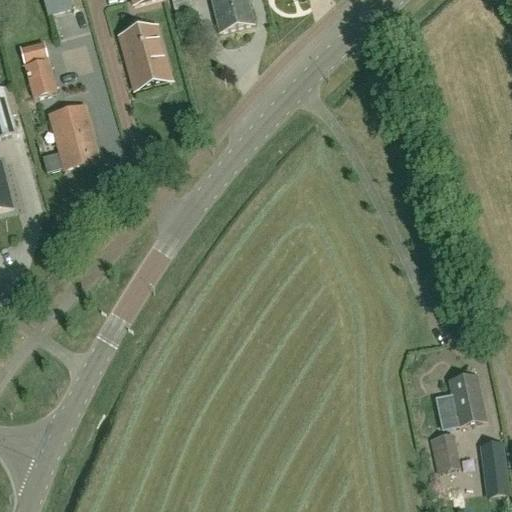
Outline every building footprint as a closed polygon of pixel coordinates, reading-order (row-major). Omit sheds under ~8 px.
[(43,0),(49,20),(71,13),(67,0),(43,0)] [(131,0),(134,10),(163,2),(162,0),(131,0)] [(192,18),(188,0),(171,0),(177,21),(192,18)] [(210,0),(221,39),(255,30),(247,0),(210,0)] [(115,41),(125,38),(120,20),(110,22),(115,41)] [(155,30),(119,40),(134,94),(170,84),(155,30)] [(43,47),(21,53),(25,68),(48,62),(43,47)] [(63,64),(79,58),(76,48),(59,53),(63,64)] [(49,65),(26,71),(34,101),(57,95),(49,65)] [(0,94),(0,142),(17,137),(12,119),(17,118),(10,92),(0,94)] [(65,174),(100,165),(86,111),(51,120),(65,174)] [(0,215),(12,212),(1,167),(0,167),(0,215)] [(196,209),(167,257),(182,266),(211,218),(196,209)] [(114,337),(128,345),(138,328),(124,320),(114,337)] [(459,432),(486,426),(477,380),(450,386),(459,432)] [(502,449),(482,451),(487,490),(500,488),(507,487),(502,449)]
